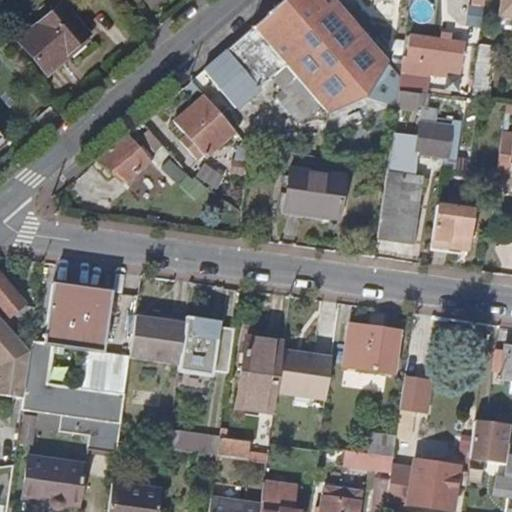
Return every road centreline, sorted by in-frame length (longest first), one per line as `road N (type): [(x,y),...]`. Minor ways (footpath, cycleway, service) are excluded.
road 1 (residential): [(0,221),(26,235),(511,303)]
road 2 (residential): [(0,204),(238,0)]
